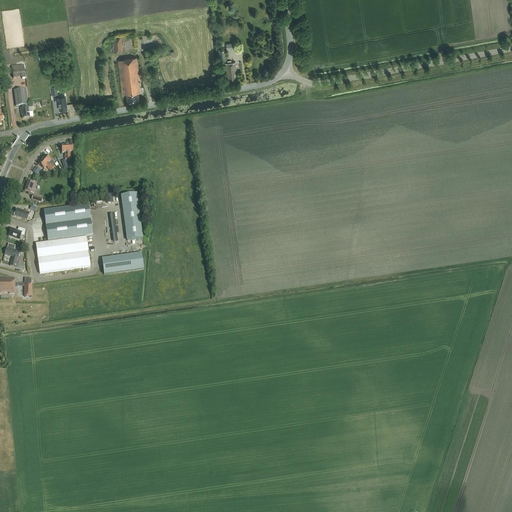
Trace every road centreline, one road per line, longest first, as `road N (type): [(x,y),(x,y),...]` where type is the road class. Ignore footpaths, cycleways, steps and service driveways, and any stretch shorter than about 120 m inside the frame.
road 1 (tertiary): [(28,129),(243,89),(284,70)]
road 2 (unclassified): [(284,70),(321,84),(511,49)]
road 3 (unclassified): [(4,225),(31,160),(43,146),(78,138)]
